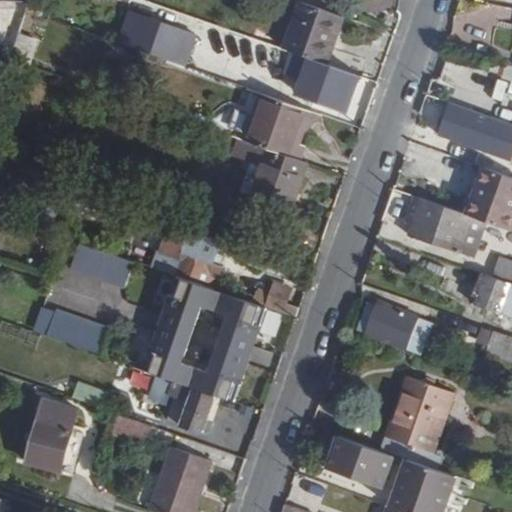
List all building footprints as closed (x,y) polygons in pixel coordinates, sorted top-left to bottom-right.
[(30,0),(30,1),(27,11),(42,16),(52,19),(58,0),(30,0)] [(300,1),(284,48),(329,63),(334,48),(329,47),(340,15),(300,1)] [(152,17),(142,46),(181,60),(191,32),(152,17)] [(20,34),(15,49),(26,53),(31,38),(20,34)] [(310,57),(297,94),(345,111),(358,74),(310,57)] [(245,140),(296,158),(301,144),(295,142),(307,109),(261,92),(245,140)] [(450,102),(437,138),(479,154),(493,117),(450,102)] [(310,163),(296,158),(245,140),(238,137),(231,155),(262,166),(251,195),(293,210),(310,163)] [(262,166),(251,163),(240,191),(251,195),(262,166)] [(466,213),(473,216),(480,219),(511,229),(511,176),(483,166),(466,213)] [(61,183),(57,194),(81,202),(86,191),(61,183)] [(463,244),(473,216),(466,213),(415,196),(405,221),(413,224),(409,235),(478,259),(481,250),(463,244)] [(223,241),(171,223),(161,252),(179,258),(178,261),(174,274),(207,286),(211,274),(218,255),(223,241)] [(211,274),(207,286),(213,287),(224,257),(218,255),(211,274)] [(511,259),(500,255),(493,276),(511,282),(511,259)] [(63,288),(81,295),(121,309),(132,277),(93,264),(87,278),(69,271),(63,288)] [(473,293),(478,295),(486,274),(480,271),(473,293)] [(511,282),(493,276),(486,274),(478,295),(475,304),(511,318),(511,282)] [(31,296),(36,281),(19,275),(14,291),(31,296)] [(269,283),(264,308),(288,313),(293,287),(269,283)] [(121,309),(81,295),(75,311),(116,324),(121,309)] [(380,299),(377,306),(368,303),(358,329),(367,333),(366,334),(406,351),(407,348),(423,354),(434,323),(419,317),(420,316),(380,299)] [(32,336),(101,350),(107,323),(38,309),(32,336)] [(479,342),(489,346),(494,330),(485,326),(479,342)] [(511,335),(494,330),(489,346),(486,353),(511,361),(511,335)] [(153,355),(148,369),(176,378),(180,365),(153,355)] [(203,431),(216,395),(129,364),(122,385),(167,401),(161,417),(203,431)] [(458,393),(409,375),(383,446),(440,466),(443,456),(437,454),(458,393)] [(98,405),(102,389),(76,383),(72,398),(98,405)] [(75,475),(80,459),(69,455),(75,431),(82,409),(44,398),(25,461),(75,475)] [(119,414),(114,430),(145,441),(150,424),(119,414)] [(87,435),(75,431),(69,455),(80,459),(87,435)] [(321,468),(327,470),(339,436),(333,434),(321,468)] [(339,436),(327,470),(326,473),(369,489),(377,467),(391,472),(396,456),(339,436)] [(172,446),(149,510),(155,511),(202,511),(203,510),(198,509),(215,460),(172,446)] [(391,472),(385,488),(432,505),(444,471),(397,455),(396,456),(391,472)] [(385,488),(380,501),(387,504),(410,511),(429,511),(432,505),(385,488)] [(311,511),(286,503),(282,511),(311,511)]
